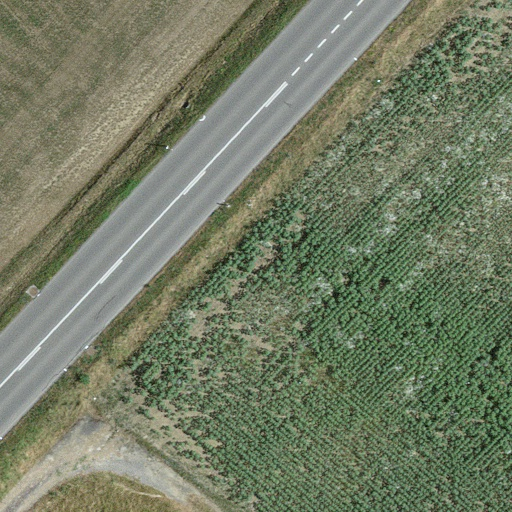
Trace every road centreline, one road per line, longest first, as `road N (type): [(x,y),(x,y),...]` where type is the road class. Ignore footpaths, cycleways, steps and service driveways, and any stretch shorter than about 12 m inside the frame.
road 1 (secondary): [(0,386),(362,0)]
road 2 (track): [(12,511),(38,483),(94,461),(128,464),(187,497)]
